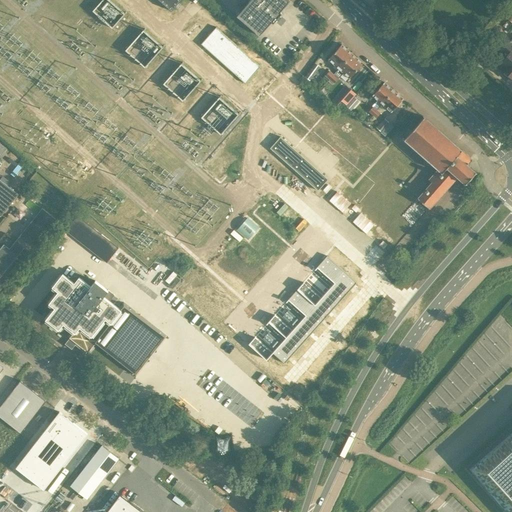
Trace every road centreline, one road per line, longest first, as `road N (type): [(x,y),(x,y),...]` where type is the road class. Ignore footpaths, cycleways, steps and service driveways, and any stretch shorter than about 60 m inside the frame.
road 1 (primary): [(511,186),(394,324),(338,419),(304,511)]
road 2 (primary): [(316,511),(396,360),(511,219)]
road 3 (unclassified): [(221,505),(0,331)]
road 4 (primary): [(511,148),(351,3)]
road 5 (unclassified): [(459,133),(335,20)]
road 6 (unknown): [(256,170),(375,271)]
